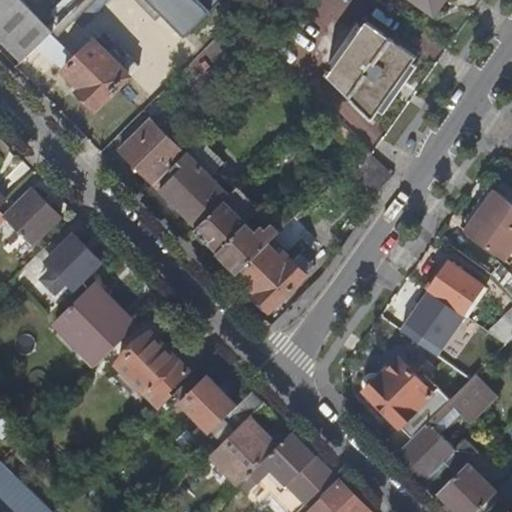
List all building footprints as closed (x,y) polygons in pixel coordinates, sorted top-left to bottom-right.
[(0,0),(0,40),(22,62),(52,32),(25,5),(29,1),(28,0),(0,0)] [(448,0),(417,0),(438,15),(448,0)] [(419,57),(370,21),(330,76),(373,119),(419,57)] [(127,77),(93,42),(63,72),(82,90),(77,94),(94,110),(127,77)] [(213,90),(230,108),(246,93),(228,75),(213,90)] [(153,100),(166,87),(155,77),(143,89),(153,100)] [(144,109),(153,100),(143,89),(134,99),(144,109)] [(107,122),(119,134),(143,111),(130,99),(107,122)] [(321,102),(311,113),(322,124),(332,113),(321,102)] [(364,146),(332,113),(322,124),(354,156),(364,146)] [(155,183),(186,152),(159,125),(164,121),(159,116),(154,120),(150,117),(119,148),(155,183)] [(186,152),(155,183),(197,226),(232,191),(219,178),(215,181),(186,152)] [(392,175),(371,153),(351,173),(373,195),(392,175)] [(197,226),(194,229),(236,272),(237,272),(267,241),(279,230),(272,222),(259,235),(247,222),(260,209),(237,186),(232,191),(197,226)] [(511,197),(498,187),(467,227),(502,254),(511,240),(511,197)] [(21,232),(34,244),(62,216),(34,189),(6,216),(21,232)] [(343,245),(361,219),(351,209),(331,228),(331,233),(343,245)] [(0,210),(0,227),(1,228),(13,240),(21,232),(6,216),(0,210)] [(303,227),(293,216),(279,230),(267,241),(275,249),(278,246),(285,254),(298,242),(303,227)] [(101,262),(74,235),(48,261),(55,268),(47,276),(47,281),(57,290),(61,289),(69,282),(75,288),(101,262)] [(507,257),(511,250),(511,240),(502,254),(507,257)] [(267,241),(237,272),(256,292),(254,294),(269,309),(305,274),(304,273),(312,266),(298,253),(291,260),(278,246),(275,249),(267,241)] [(448,262),(428,291),(461,314),(481,285),(448,262)] [(92,285),(48,329),(73,353),(80,346),(98,363),(134,327),(105,298),(102,301),(98,297),(92,285)] [(511,308),(491,328),(506,345),(511,339),(511,308)] [(116,363),(160,407),(174,393),(170,389),(189,370),(149,331),(116,363)] [(410,437),(449,399),(427,377),(422,381),(398,358),(379,376),(377,374),(375,373),(373,373),(369,374),(367,376),(364,379),(364,381),(364,383),(364,385),(367,388),(366,389),(365,391),(410,437)] [(496,395),(475,373),(449,399),(410,437),(396,451),(425,480),(444,461),(456,473),(467,463),(477,453),(468,445),(459,455),(440,435),(461,415),(468,422),(496,395)] [(263,402),(252,390),(238,405),(207,375),(181,400),(202,421),(211,431),(227,415),(238,426),(249,416),(263,402)] [(238,426),(229,435),(258,465),(278,445),(249,416),(238,426)] [(211,431),(202,421),(191,432),(200,442),(211,431)] [(26,435),(16,425),(5,436),(15,446),(26,435)] [(258,465),(249,474),(258,483),(272,469),(306,503),(335,475),(292,431),(278,445),(258,465)] [(2,459),(0,461),(0,496),(15,511),(54,511),(55,511),(2,459)] [(473,511),(494,491),(467,463),(456,473),(437,492),(457,511),(473,511)] [(495,486),(511,503),(511,501),(511,470),(511,471),(495,486)] [(307,511),(371,511),(340,480),(307,511)]
